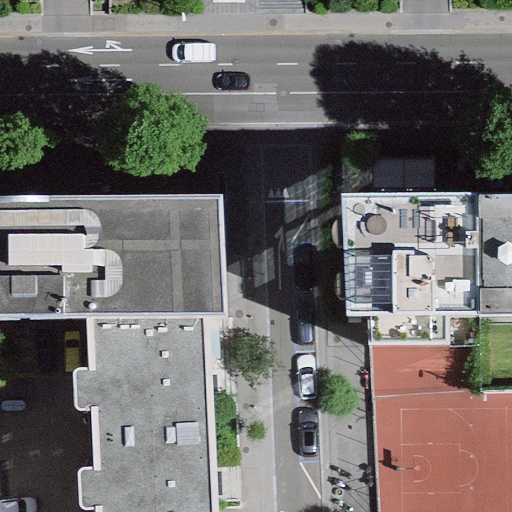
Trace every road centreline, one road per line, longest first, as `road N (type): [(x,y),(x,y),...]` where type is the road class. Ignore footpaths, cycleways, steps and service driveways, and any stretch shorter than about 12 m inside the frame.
road 1 (residential): [(297,511),(277,81)]
road 2 (secondary): [(277,81),(0,84)]
road 3 (secondary): [(511,80),(277,81)]
